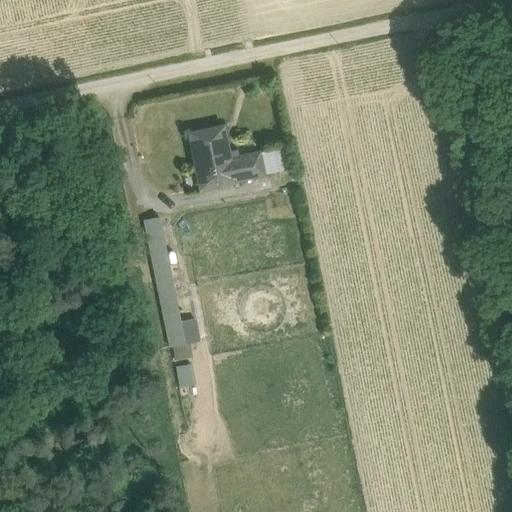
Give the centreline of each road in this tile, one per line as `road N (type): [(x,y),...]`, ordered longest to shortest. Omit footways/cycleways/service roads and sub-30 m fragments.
road 1 (unclassified): [(511,2),(0,106)]
road 2 (track): [(511,392),(430,17)]
